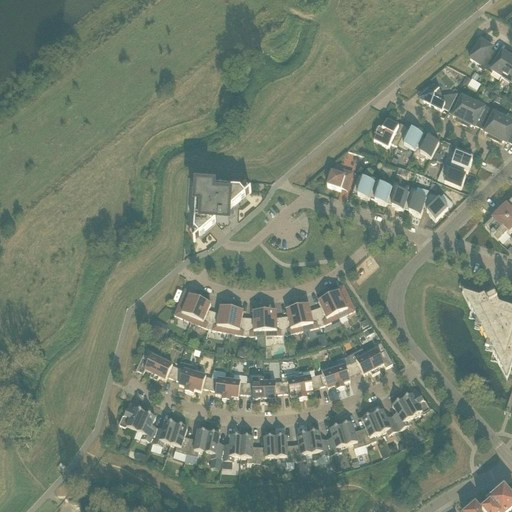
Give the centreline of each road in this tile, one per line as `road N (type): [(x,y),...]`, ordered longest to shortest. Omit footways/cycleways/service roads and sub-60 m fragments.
road 1 (track): [(0,393),(70,329),(91,261),(139,222),(147,151),(206,123),(244,46),(274,40),(292,19)]
road 2 (residential): [(134,387),(223,420),(276,422),(338,409),(424,362)]
road 3 (residential): [(177,270),(211,288),(279,295),(341,271),(383,229)]
road 4 (residential): [(424,362),(401,335),(395,313),(405,272),(433,245)]
road 5 (residential): [(511,461),(424,362)]
